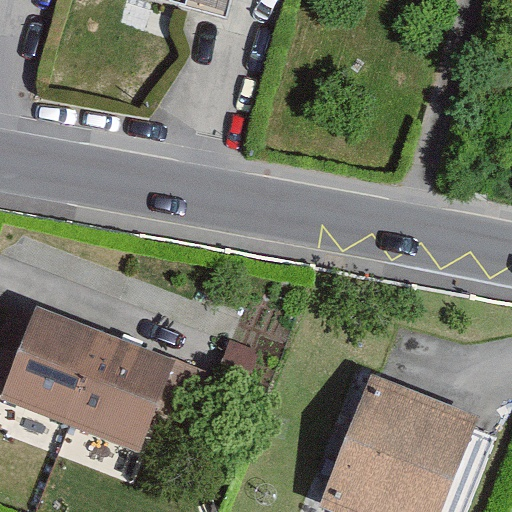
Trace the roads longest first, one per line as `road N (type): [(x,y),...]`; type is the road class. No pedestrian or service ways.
road 1 (tertiary): [(511,252),(0,161)]
road 2 (unknown): [(207,158),(249,0)]
